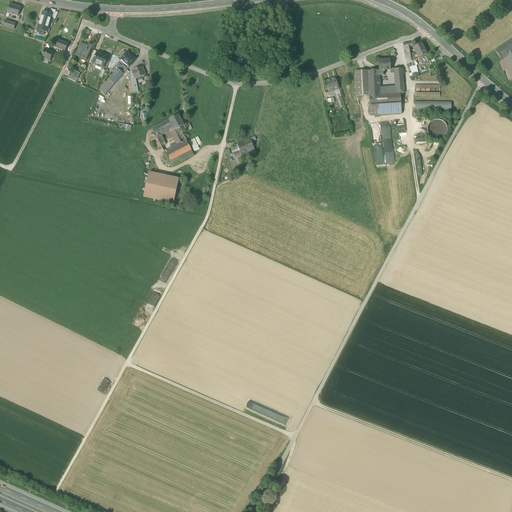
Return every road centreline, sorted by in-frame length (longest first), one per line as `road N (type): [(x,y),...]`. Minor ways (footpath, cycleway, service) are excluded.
road 1 (unclassified): [(479,85),(254,511)]
road 2 (track): [(237,83),(208,214),(58,490)]
road 3 (residential): [(109,32),(225,80),(265,83),(316,73),(425,27)]
road 4 (track): [(511,480),(312,402)]
road 5 (track): [(0,164),(11,169),(83,22)]
road 6 (track): [(126,363),(267,425)]
road 7 (tertiary): [(245,0),(114,9)]
